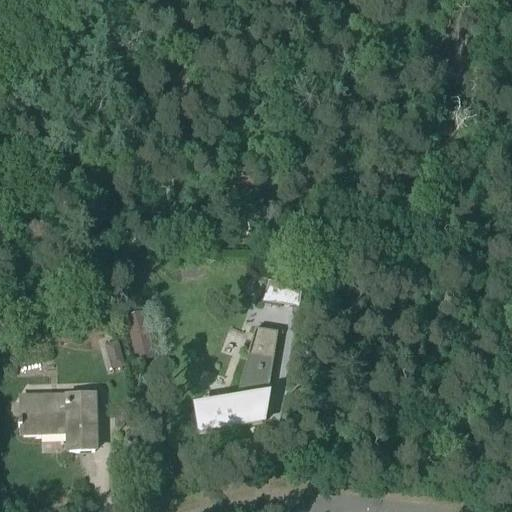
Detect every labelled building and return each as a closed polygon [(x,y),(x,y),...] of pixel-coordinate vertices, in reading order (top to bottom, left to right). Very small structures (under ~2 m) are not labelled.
[(268,285),(262,306),(280,309),(280,307),(286,288),(272,286),(268,285)] [(143,316),(124,320),(133,365),(153,360),(143,316)] [(241,401),(191,409),(197,440),(264,429),(265,425),(269,396),(268,396),(277,336),(258,333),(254,333),(246,359),(248,359),(249,358),(254,359),(241,401)] [(103,348),(110,373),(124,369),(117,345),(103,348)] [(94,455),(93,400),(21,401),(21,437),(68,437),(68,455),(94,455)] [(143,415),(114,414),(113,429),(142,430),(143,415)]
